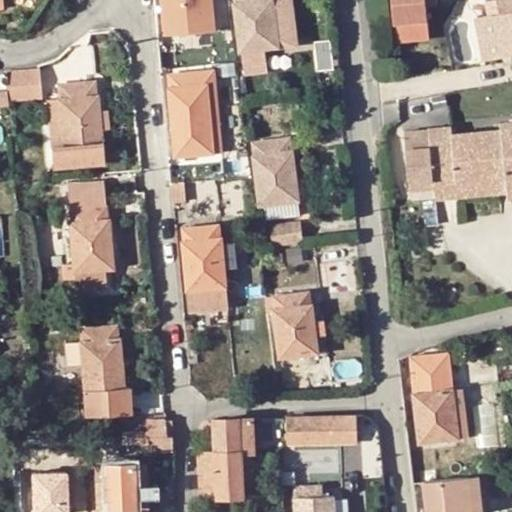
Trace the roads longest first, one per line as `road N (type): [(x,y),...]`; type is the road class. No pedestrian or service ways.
road 1 (residential): [(138,0),(183,511)]
road 2 (residential): [(383,347),(341,0)]
road 3 (residential): [(403,511),(383,347)]
road 4 (residential): [(383,347),(511,314)]
road 5 (residential): [(0,53),(35,53),(109,0)]
